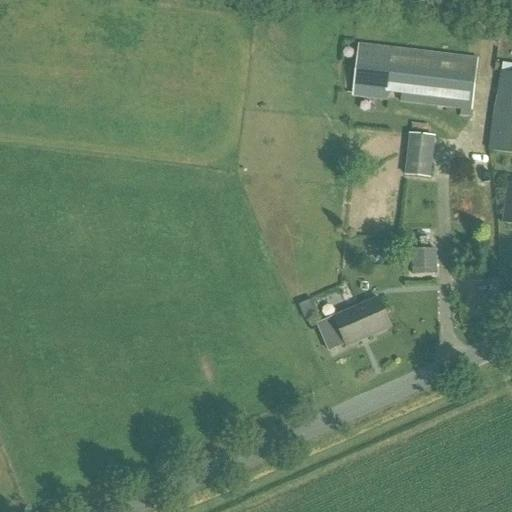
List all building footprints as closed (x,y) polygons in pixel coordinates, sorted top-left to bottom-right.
[(473,110),(479,61),(360,47),(354,96),(473,110)] [(511,153),(511,73),(502,73),(490,151),(511,153)] [(430,179),(435,138),(409,135),(405,176),(430,179)] [(511,226),(511,184),(507,184),(501,225),(511,226)] [(414,276),(438,275),(437,250),(414,251),(414,276)] [(391,328),(378,299),(319,325),(331,351),(338,348),(347,344),(349,347),(391,328)] [(298,306),(305,321),(319,316),(313,300),(298,306)]
